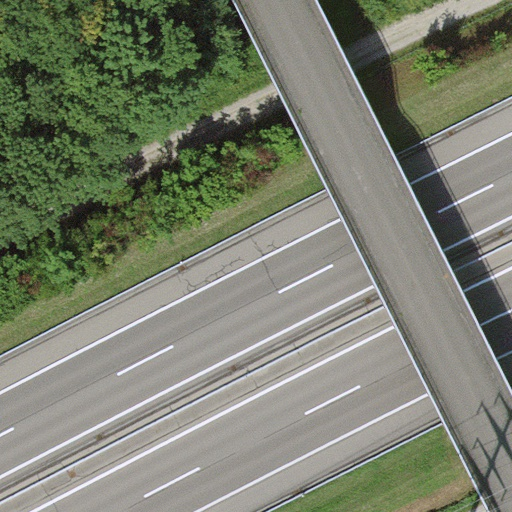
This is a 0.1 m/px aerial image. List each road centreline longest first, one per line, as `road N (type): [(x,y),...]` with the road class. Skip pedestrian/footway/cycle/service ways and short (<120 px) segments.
road 1 (motorway): [(511,178),(0,439)]
road 2 (unclassified): [(511,490),(267,0)]
road 3 (track): [(0,237),(478,0)]
road 4 (motorway): [(122,511),(511,314)]
